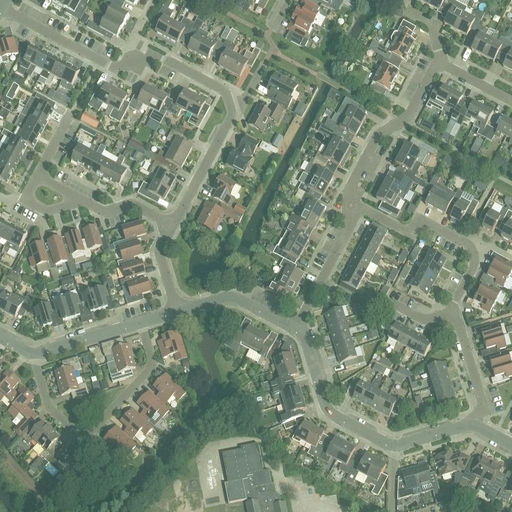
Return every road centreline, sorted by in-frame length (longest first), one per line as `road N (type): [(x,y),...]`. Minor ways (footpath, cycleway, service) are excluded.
road 1 (residential): [(36,352),(47,402),(75,430),(88,431),(151,367),(141,322)]
road 2 (residential): [(454,312),(475,262),(467,247),(428,225),(403,229),(358,208)]
road 3 (residential): [(358,208),(350,189),(377,136),(405,121),(436,63)]
road 4 (residential): [(296,329),(324,403),(395,447)]
road 5 (residential): [(132,62),(115,68),(2,7)]
road 6 (residential): [(296,329),(358,208)]
road 7 (residential): [(170,226),(229,105)]
road 8 (residential): [(177,311),(232,297),(296,329)]
